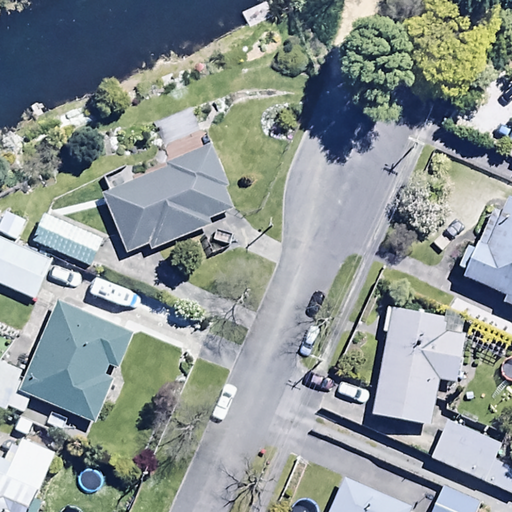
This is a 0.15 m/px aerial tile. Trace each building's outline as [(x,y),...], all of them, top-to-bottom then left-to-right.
[(104,194),(106,198),(101,200),(122,252),(145,242),(148,250),(211,225),(208,217),(229,209),(219,185),(224,183),(208,148),(165,166),(166,169),(104,194)] [(458,271),(503,293),(499,300),(511,306),(511,196),(505,193),(495,214),(488,210),(471,246),(464,243),(455,262),(461,265),(458,271)] [(3,228),(0,226),(0,239),(16,247),(25,226),(8,218),(3,228)] [(44,221),(32,249),(91,275),(103,247),(44,221)] [(0,242),(0,290),(37,306),(54,266),(0,242)] [(451,380),(460,334),(441,330),(444,316),(389,305),(368,413),(427,424),(436,377),(451,380)] [(60,308),(27,381),(0,368),(0,414),(9,419),(11,415),(23,421),(30,404),(96,434),(107,410),(113,412),(126,382),(120,380),(137,343),(60,308)] [(511,463),(498,444),(445,418),(427,454),(511,495),(511,463)] [(8,488),(38,502),(56,460),(24,445),(6,485),(8,488)] [(8,488),(6,485),(5,486),(0,484),(0,511),(33,511),(36,508),(38,502),(8,488)] [(399,511),(346,487),(333,511),(399,511)] [(479,511),(481,508),(442,492),(433,511),(479,511)]
